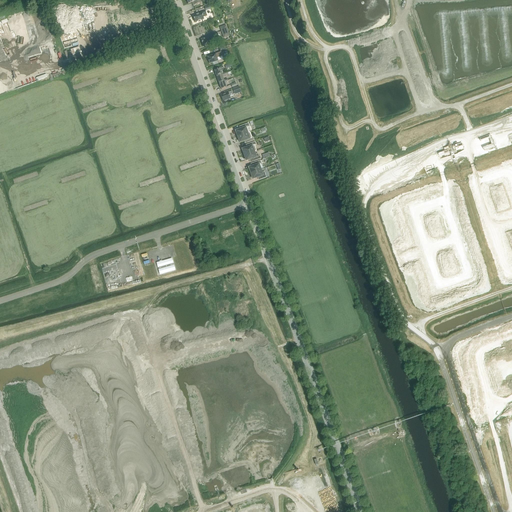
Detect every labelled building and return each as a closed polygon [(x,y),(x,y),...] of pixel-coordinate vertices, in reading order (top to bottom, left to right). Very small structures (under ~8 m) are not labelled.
[(203,16),(206,15),(205,11),(197,14),(198,14),(192,16),(195,23),(204,19),(203,16)] [(209,45),(220,41),(217,32),(202,38),(203,39),(201,39),(203,45),(208,43),(209,45)] [(216,54),(207,57),(209,61),(208,62),(209,64),(213,63),(213,65),(218,64),(217,62),(218,61),(217,58),(222,56),(221,53),(225,52),(226,51),(225,46),(219,48),(220,52),(216,54)] [(174,66),(177,72),(186,69),(183,62),(174,66)] [(228,72),(225,73),(224,72),(224,70),(224,69),(223,66),(219,68),(220,69),(214,71),(217,77),(228,73),(228,72)] [(229,75),(228,73),(217,77),(219,83),(228,80),(227,79),(224,80),(223,77),(229,75)] [(183,85),(183,86),(193,85),(192,77),(176,79),(177,85),(183,85)] [(228,82),(228,80),(219,83),(221,90),(226,88),(225,83),(228,82)] [(241,92),(239,87),(233,89),(235,95),(241,92)] [(223,101),(231,99),(230,97),(233,95),(232,91),(228,93),(221,95),(223,101)] [(247,128),(249,127),(248,124),(239,127),(242,126),(242,129),(236,131),(238,137),(250,133),(250,132),(249,133),(247,128)] [(252,138),(250,133),(238,137),(240,143),(247,140),(247,143),(245,143),(245,144),(254,140),(253,137),(252,138)] [(254,145),(256,145),(255,142),(246,145),(248,144),(249,147),(242,150),(244,155),(256,151),(254,145)] [(256,151),(244,155),(246,161),(253,158),(254,161),(252,162),(261,159),(260,156),(259,156),(258,154),(255,155),(254,152),(256,151)] [(259,165),(261,164),(260,161),(253,163),(253,164),(255,163),(256,165),(249,168),(251,174),(261,170),(259,165)] [(262,173),(261,170),(251,174),(253,179),(260,177),(261,179),(259,180),(266,178),(264,172),(262,173)] [(206,245),(224,239),(221,231),(203,238),(206,245)] [(233,234),(226,236),(228,246),(236,244),(233,234)] [(175,270),(172,259),(157,263),(160,274),(175,270)]
